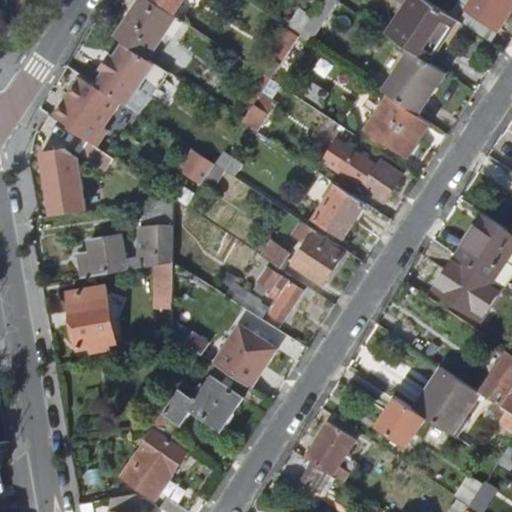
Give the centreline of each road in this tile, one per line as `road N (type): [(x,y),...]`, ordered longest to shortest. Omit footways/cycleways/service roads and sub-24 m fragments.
road 1 (unclassified): [(227,511),(511,79)]
road 2 (residential): [(0,227),(49,511)]
road 3 (unclassified): [(0,111),(28,84),(84,0)]
